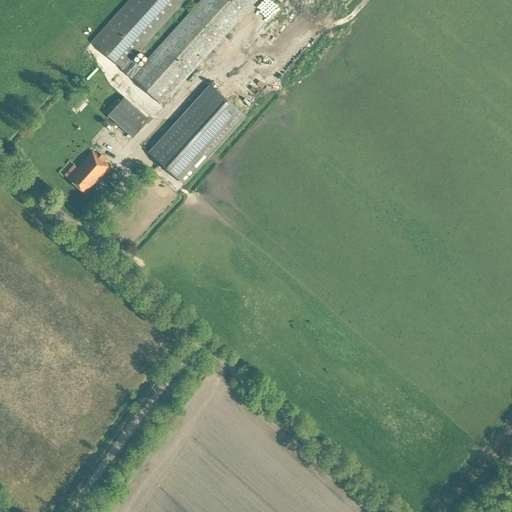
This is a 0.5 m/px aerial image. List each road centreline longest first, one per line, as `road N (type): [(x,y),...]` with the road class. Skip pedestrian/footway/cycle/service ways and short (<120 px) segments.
road 1 (unclassified): [(393,511),(0,161)]
road 2 (track): [(80,233),(118,194),(134,148),(202,77),(215,75),(241,96),(274,59),(364,0)]
road 3 (track): [(70,511),(201,340)]
